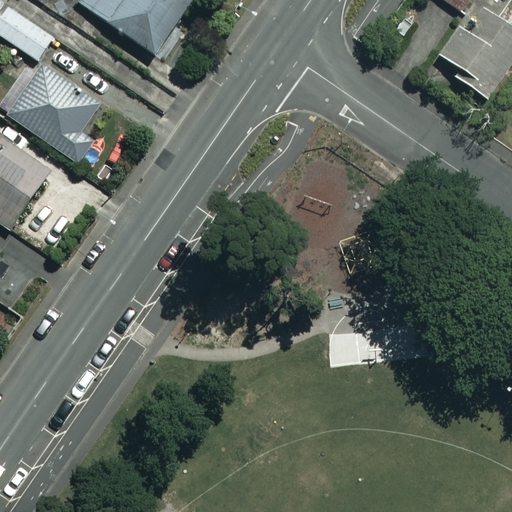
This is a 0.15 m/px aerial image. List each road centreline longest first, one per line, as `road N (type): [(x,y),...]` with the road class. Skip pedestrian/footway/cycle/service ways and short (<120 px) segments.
road 1 (tertiary): [(277,47),(0,449)]
road 2 (tertiary): [(511,205),(277,47)]
